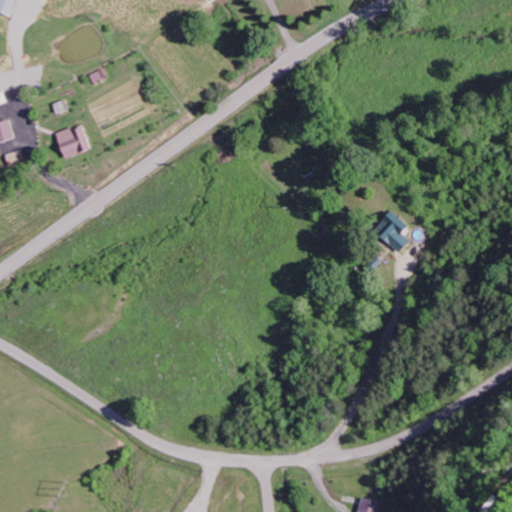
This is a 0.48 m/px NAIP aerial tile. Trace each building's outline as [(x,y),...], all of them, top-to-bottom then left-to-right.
[(21,0),(0,0),(0,9),(15,16),(21,0)] [(0,105),(11,101),(7,90),(0,92),(0,105)] [(0,138),(2,144),(21,137),(14,119),(0,123),(0,138)] [(64,134),(72,158),(98,149),(89,125),(64,134)] [(416,241),(409,235),(416,226),(398,212),(383,231),(408,251),(416,241)] [(381,511),(383,501),(366,497),(362,511),(381,511)]
